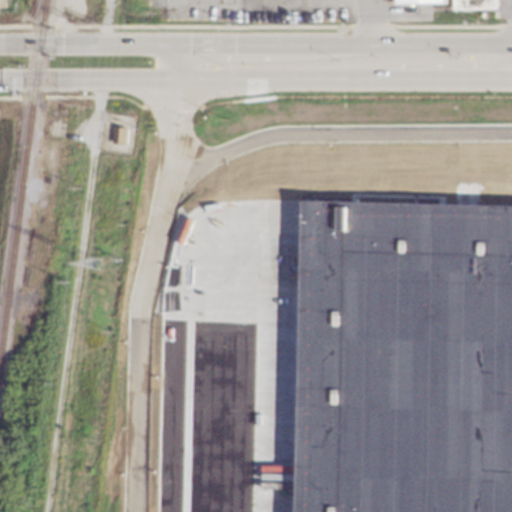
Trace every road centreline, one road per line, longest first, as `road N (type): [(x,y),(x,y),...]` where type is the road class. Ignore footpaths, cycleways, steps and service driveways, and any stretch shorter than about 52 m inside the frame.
road 1 (secondary): [(511,44),(0,45)]
road 2 (secondary): [(0,80),(395,81)]
